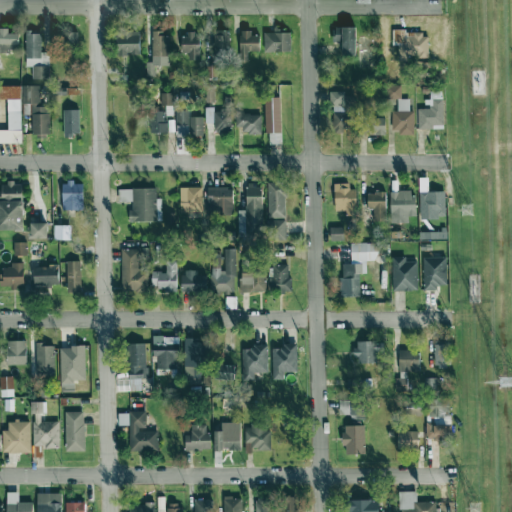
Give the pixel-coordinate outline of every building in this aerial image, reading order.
[(44,58),(44,34),(10,34),(10,29),(0,28),(0,51),(26,52),(26,59),(44,58)] [(169,66),(169,31),(154,31),(154,66),(169,66)] [(287,52),(287,32),(265,33),(266,53),(287,52)] [(264,36),(254,36),(254,33),(235,33),(235,52),(264,52),(264,36)] [(143,35),(121,34),(120,55),(142,56),(143,35)] [(184,60),(203,61),(204,38),(185,37),(184,60)] [(34,66),(34,79),(50,80),(50,67),(34,66)] [(23,86),(0,86),(0,98),(9,99),(9,130),(0,129),(0,143),(23,143),(23,86)] [(50,135),(52,106),(42,105),(43,86),(33,86),(31,134),(50,135)] [(172,93),(161,94),(162,116),(150,117),(151,133),(173,132),(172,93)] [(418,129),(433,129),(433,125),(445,125),(444,99),(430,100),(431,108),(417,109),(418,129)] [(267,100),(267,133),(283,133),(283,100),(267,100)] [(190,135),(203,136),(204,118),(187,117),(188,110),(176,110),(175,125),(190,125),(190,135)] [(233,134),(232,111),(214,112),(215,135),(233,134)] [(393,130),(400,130),(400,136),(415,135),(414,111),(392,112),(393,130)] [(237,133),(262,133),(262,115),(237,114),(237,133)] [(188,125),(176,126),(177,134),(189,133),(188,125)] [(75,127),(67,126),(66,136),(75,136),(75,127)] [(0,230),(27,231),(27,183),(0,183),(0,230)] [(359,189),(351,189),(351,184),(335,183),(334,210),(358,211),(359,189)] [(181,211),(203,212),(203,188),(181,187),(181,211)] [(234,215),(234,188),(209,187),(208,215),(234,215)] [(264,213),(262,187),(247,187),(248,214),(264,213)] [(158,189),(120,190),(120,202),(131,201),(132,222),(158,221),(158,189)] [(415,217),(415,192),(369,192),(369,209),(388,209),(389,217),(415,217)] [(419,219),(446,218),(446,192),(419,193),(419,219)] [(52,223),(31,224),(31,240),(53,239),(52,223)] [(71,226),(55,226),(55,239),(71,239),(71,226)] [(28,256),(28,243),(14,242),(14,255),(28,256)] [(148,250),(124,249),(122,291),(146,292),(148,250)] [(394,291),(420,290),(419,261),(407,262),(407,257),(393,257),(394,291)] [(423,289),(449,288),(448,260),(423,260),(423,289)] [(33,265),(34,285),(48,285),(48,286),(67,286),(67,291),(83,291),(83,263),(33,265)] [(236,291),(236,273),(230,273),(230,264),(212,264),(212,276),(199,276),(199,271),(179,271),(179,265),(154,265),(154,292),(236,291)] [(344,297),(361,297),(360,264),(344,265),(344,297)] [(1,265),(2,288),(18,287),(18,286),(27,286),(26,265),(1,265)] [(256,291),(268,291),(267,271),(255,271),(256,291)] [(154,369),(179,370),(179,337),(155,336),(154,369)] [(9,365),(28,365),(29,341),(10,341),(9,365)] [(378,341),(357,342),(357,364),(378,364),(378,341)] [(36,344),(36,380),(57,380),(58,345),(36,344)] [(146,344),(131,344),(133,379),(132,379),(132,391),(148,390),(146,344)] [(298,375),(296,344),(283,345),(284,349),(272,349),(273,376),(298,375)] [(88,382),(87,359),(82,359),(82,347),(61,347),(62,382),(88,382)] [(257,380),(257,373),(270,373),(270,347),(242,347),(242,380),(257,380)] [(423,352),(398,350),(394,390),(408,391),(409,383),(412,383),(412,375),(421,376),(423,352)] [(214,380),(198,353),(186,360),(190,366),(184,370),(196,391),(214,380)] [(1,397),(14,397),(14,376),(1,377),(1,397)] [(131,452),(159,452),(158,431),(147,431),(147,411),(130,412),(131,452)] [(86,452),(87,412),(67,412),(66,451),(86,452)] [(119,413),(119,426),(130,426),(130,413),(119,413)] [(186,421),(185,449),(206,450),(206,431),(218,431),(218,422),(186,421)] [(34,453),(33,422),(10,422),(11,431),(5,431),(5,453),(34,453)] [(35,448),(62,447),(61,422),(34,422),(35,448)] [(219,422),(218,432),(209,432),(209,449),(235,449),(236,423),(219,422)] [(242,448),(267,448),(267,426),(242,425),(242,448)] [(343,453),(361,453),(360,425),(338,425),(338,447),(342,447),(343,453)] [(412,430),(392,431),(392,449),(413,448),(412,430)] [(27,511),(27,502),(14,502),(14,492),(3,492),(2,511),(27,511)] [(58,511),(59,493),(32,493),(31,511),(58,511)] [(368,511),(369,511),(372,511),(372,499),(342,500),(342,511),(368,511)] [(84,511),(84,502),(62,502),(62,511),(84,511)]
